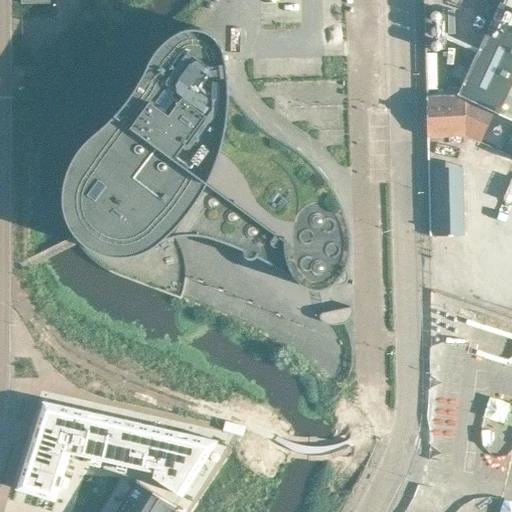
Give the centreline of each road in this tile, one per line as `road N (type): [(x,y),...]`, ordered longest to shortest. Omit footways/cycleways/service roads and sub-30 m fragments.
road 1 (unclassified): [(372,511),(401,444),(412,371),(401,0)]
road 2 (residential): [(1,371),(0,41)]
